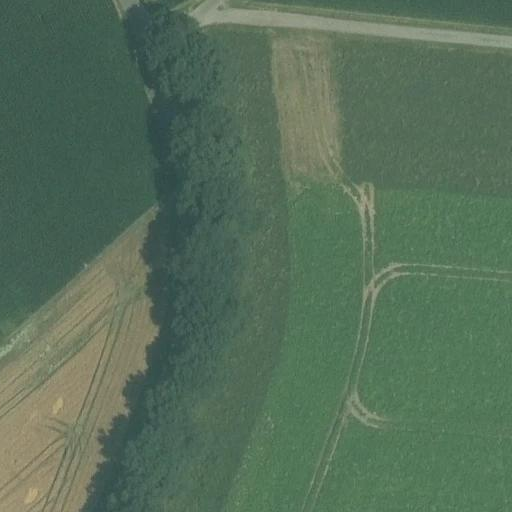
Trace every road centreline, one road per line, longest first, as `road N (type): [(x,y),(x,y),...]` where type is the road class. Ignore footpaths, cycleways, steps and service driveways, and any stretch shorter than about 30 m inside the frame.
road 1 (unclassified): [(125,0),(183,172),(188,293),(175,367),(123,511)]
road 2 (track): [(511,45),(198,16),(139,35)]
